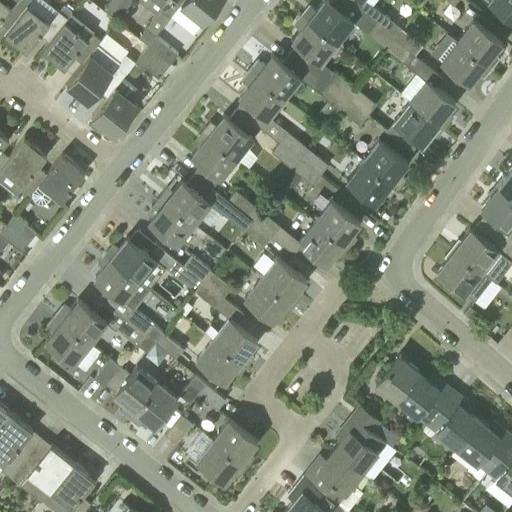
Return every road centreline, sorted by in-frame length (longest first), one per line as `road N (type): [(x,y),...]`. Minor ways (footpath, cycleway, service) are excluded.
road 1 (residential): [(193,511),(0,367)]
road 2 (residential): [(399,285),(398,257),(511,95)]
road 3 (residential): [(123,175),(252,5)]
road 4 (residential): [(0,330),(123,175)]
road 5 (residential): [(123,175),(0,83)]
road 6 (residential): [(511,383),(399,285)]
road 7 (residential): [(296,435),(251,398),(303,332)]
road 8 (residential): [(296,435),(337,382),(338,360),(303,332)]
